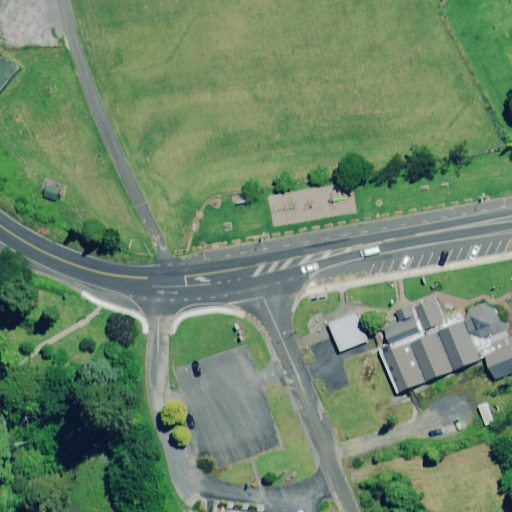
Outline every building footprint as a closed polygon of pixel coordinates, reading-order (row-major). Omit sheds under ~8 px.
[(0,92),(19,71),(4,58),(0,62),(0,92)] [(61,189),(47,186),(44,198),(58,202),(61,189)] [(434,300),(398,312),(406,335),(442,320),(434,300)] [(386,349),(407,396),(484,364),(494,386),(511,378),(511,341),(495,303),(445,324),(442,325),(418,336),(403,342),(386,349)] [(367,340),(355,311),(325,324),(337,353),(367,340)] [(494,424),(487,404),(479,407),(485,427),(494,424)]
